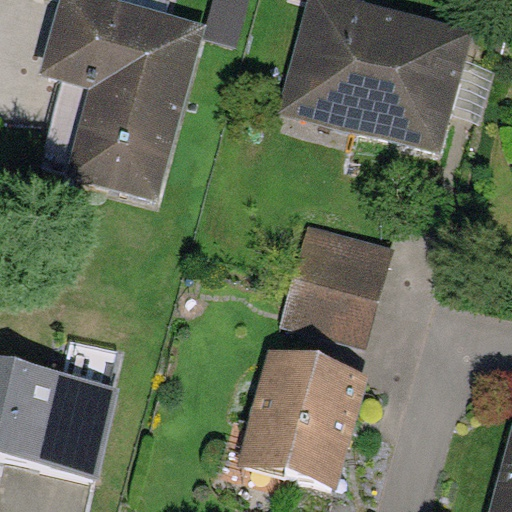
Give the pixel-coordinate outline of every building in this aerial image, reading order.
[(198,40),(68,4),(47,82),(64,86),(40,173),(153,204),(198,40)] [(465,47),(316,7),(306,42),(313,53),(304,89),(318,115),(353,124),(350,135),(435,158),(465,47)] [(388,253),(315,232),(290,319),(363,339),(388,253)] [(360,388),(274,365),(248,457),(290,468),(286,482),(331,494),(360,388)] [(112,399),(0,374),(0,465),(93,486),(112,399)] [(511,511),(511,466),(499,511),(511,511)]
